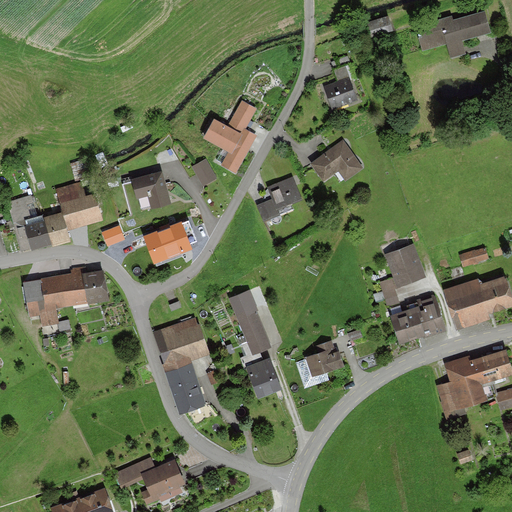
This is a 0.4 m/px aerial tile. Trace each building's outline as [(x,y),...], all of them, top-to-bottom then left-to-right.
[(452,16),(416,27),(423,51),(448,44),(451,57),(465,53),(461,41),(491,33),(485,11),(454,20),(452,16)] [(368,25),(372,38),(393,32),(388,18),(368,25)] [(332,61),(335,69),(351,63),(348,56),(332,61)] [(333,110),(358,101),(346,67),(334,71),(338,82),(325,87),(333,110)] [(228,128),(214,121),(205,139),(229,152),(222,166),(236,174),(256,137),(245,131),(256,110),(242,102),(228,128)] [(332,150),(312,164),(324,181),(338,171),(345,181),(362,169),(343,142),(332,150)] [(206,159),(192,167),(204,186),(217,178),(206,159)] [(75,164),(79,178),(89,175),(85,161),(75,164)] [(162,172),(133,179),(138,199),(149,196),(152,208),(171,203),(162,172)] [(293,178),(268,188),(272,200),(277,211),(302,201),(293,178)] [(80,184),(56,190),(62,213),(67,231),(102,221),(93,195),(84,198),(80,184)] [(22,251),(32,250),(25,227),(27,226),(26,221),(39,218),(32,196),(8,203),(22,251)] [(277,211),(272,200),(257,206),(263,222),(279,215),(277,211)] [(67,231),(62,213),(44,218),(45,222),(52,246),(53,248),(71,243),(67,231)] [(26,221),(27,226),(45,222),(44,218),(43,217),(39,218),(26,221)] [(52,246),(45,222),(27,226),(25,227),(32,250),(32,252),(52,246)] [(167,228),(144,237),(154,263),(191,249),(189,243),(196,240),(188,222),(182,224),(182,222),(167,228)] [(119,225),(103,231),(108,245),(125,238),(119,225)] [(414,247),(386,257),(394,279),(397,287),(424,277),(414,247)] [(484,250),(460,257),(463,267),(487,260),(484,250)] [(42,281),(24,284),(29,318),(41,317),(43,327),(59,325),(57,309),(109,303),(105,272),(83,275),(83,268),(71,269),(72,275),(41,279),(42,281)] [(480,279),(444,291),(457,332),(491,320),(490,316),(511,308),(511,294),(506,276),(481,285),(480,279)] [(397,287),(394,279),(380,283),(388,305),(399,301),(395,288),(397,287)] [(250,289),(229,297),(247,343),(242,345),(246,356),(240,358),(244,369),(246,368),(264,362),(260,354),(272,348),(256,310),(258,309),(250,289)] [(435,296),(392,310),(394,316),(392,317),(401,345),(424,337),(424,339),(447,332),(435,296)] [(179,302),(169,305),(172,311),(181,308),(179,302)] [(195,318),(153,332),(181,415),(206,407),(200,389),(191,361),(210,355),(200,325),(198,326),(195,318)] [(69,320),(59,321),(61,331),(71,329),(69,320)] [(361,330),(349,334),(351,341),(363,337),(361,330)] [(319,353),(304,358),(311,378),(344,367),(339,353),(336,353),(332,341),(317,346),(319,353)] [(470,356),(447,362),(453,384),(438,388),(447,420),(467,414),(466,410),(488,404),(483,386),(511,377),(511,372),(506,352),(490,356),(472,362),(470,356)] [(264,362),(246,368),(258,400),(282,391),(279,385),(270,360),(264,362)] [(511,389),(498,393),(502,409),(511,406),(511,389)] [(465,451),(455,455),(458,463),(467,459),(465,451)] [(143,475),(156,469),(151,458),(115,474),(122,489),(145,479),(143,475)] [(156,469),(143,475),(145,479),(150,491),(143,494),(146,503),(161,497),(162,501),(181,492),(179,487),(186,484),(175,460),(167,464),(156,469)] [(113,511),(105,489),(52,508),(53,511),(113,511)]
